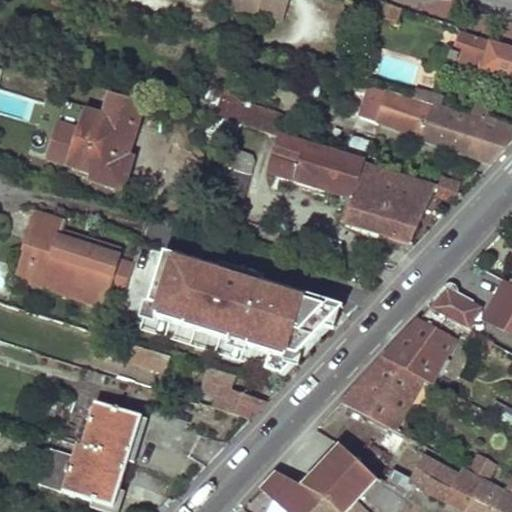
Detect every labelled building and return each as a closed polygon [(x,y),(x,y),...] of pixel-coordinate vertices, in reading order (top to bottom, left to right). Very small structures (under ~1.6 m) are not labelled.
[(203,0),(252,15),(256,0),(203,0)] [(367,0),(365,0),(362,10),(369,12),(373,1),(367,0)] [(383,5),(379,19),(395,24),(399,10),(383,5)] [(511,51),(459,34),(448,62),(455,64),(452,71),(477,80),(480,73),(511,84),(511,51)] [(375,90),(369,108),(382,112),(377,125),(484,164),(494,162),(506,148),(511,142),(511,133),(484,122),(483,122),(481,127),(466,122),(428,109),(428,107),(375,90)] [(108,98),(103,116),(64,102),(57,127),(56,126),(45,160),(69,168),(68,175),(118,191),(129,162),(124,160),(139,108),(108,98)] [(472,109),(466,122),(481,127),(483,122),(484,122),(487,114),(472,109)] [(208,119),(203,133),(233,148),(240,127),(221,121),(221,123),(208,119)] [(279,139),(268,173),(348,198),(341,223),(410,243),(436,188),(362,165),(342,159),(279,139)] [(349,139),(342,159),(362,165),(370,145),(349,139)] [(231,152),(208,213),(233,221),(252,166),(251,160),(231,152)] [(453,203),(460,184),(440,177),(433,197),(453,203)] [(36,215),(24,253),(33,256),(24,283),(55,294),(59,282),(107,298),(109,290),(119,261),(122,253),(88,242),(87,248),(61,239),(65,224),(36,215)] [(293,369),(347,308),(162,248),(139,319),(293,369)] [(24,253),(15,281),(24,283),(33,256),(24,253)] [(119,261),(109,290),(125,294),(134,266),(119,261)] [(59,282),(55,294),(103,308),(107,298),(59,282)] [(511,289),(505,286),(490,312),(495,316),(491,323),(511,334),(511,289)] [(471,304),(445,291),(428,309),(461,326),(468,330),(475,315),(468,311),(471,304)] [(400,338),(381,359),(423,381),(430,384),(461,326),(428,309),(400,338)] [(470,334),(466,339),(473,344),(477,338),(470,334)] [(123,344),(121,349),(127,352),(125,360),(158,370),(162,356),(123,344)] [(353,390),(341,402),(394,431),(423,381),(381,359),(353,390)] [(191,365),(189,369),(204,374),(199,390),(214,395),(209,409),(249,422),(260,410),(266,404),(231,392),(235,380),(236,377),(215,370),(213,372),(191,365)] [(95,406),(81,450),(126,464),(141,421),(95,406)] [(436,426),(426,444),(457,460),(454,465),(458,467),(481,479),(484,481),(493,465),(471,453),(474,447),(436,426)] [(355,511),(352,509),(362,497),(378,479),(386,483),(392,472),(411,481),(424,458),(406,448),(410,441),(389,430),(359,463),(332,493),(326,500),(314,511),(355,511)] [(309,479),(332,493),(359,463),(340,446),(309,479)] [(77,449),(62,495),(111,511),(126,464),(81,450),(77,449)] [(424,458),(411,481),(464,510),(481,479),(458,467),(454,474),(424,458)] [(259,489),(297,510),(295,511),(279,511),(278,511),(314,511),(326,500),(302,487),(276,472),(259,489)] [(378,479),(362,497),(388,511),(394,511),(411,481),(392,472),(386,483),(378,479)] [(511,474),(501,490),(511,495),(511,474)] [(332,493),(309,479),(302,487),(326,500),(332,493)] [(481,479),(464,510),(462,511),(511,511),(511,495),(501,490),(484,481),(481,479)]
